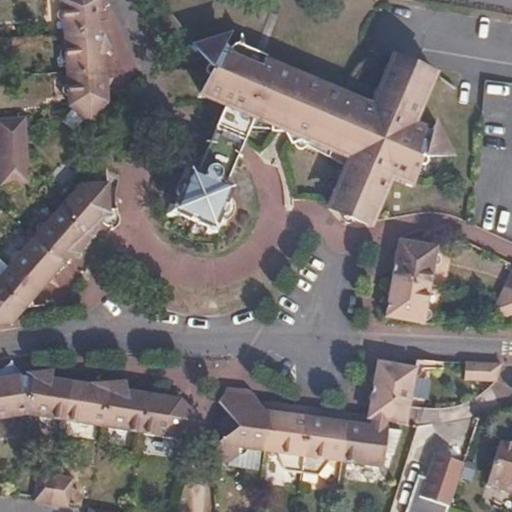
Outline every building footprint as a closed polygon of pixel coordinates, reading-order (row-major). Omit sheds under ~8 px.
[(64,0),(67,31),(105,29),(107,25),(107,22),(104,18),(104,12),(109,9),(104,0),(103,0),(64,0)] [(230,26),(225,28),(223,50),(220,98),(231,105),(222,124),(250,140),(261,118),(354,159),(342,189),(338,204),(347,203),(356,205),(362,210),(369,218),(380,208),(395,178),(415,186),(426,160),(455,157),(442,124),(436,135),(419,127),(434,96),(436,73),(428,74),(423,75),(415,71),(408,61),(393,78),(377,109),(274,61),(270,55),(251,47),(249,42),(234,50),(230,37),(233,26),(230,26)] [(225,28),(198,39),(217,61),(205,90),(220,98),(223,50),(225,28)] [(69,70),(108,68),(107,49),(110,47),(105,29),(67,31),(69,70)] [(71,103),(92,122),(110,102),(108,68),(69,70),(71,103)] [(222,124),(207,115),(206,115),(211,123),(220,128),(222,124)] [(0,134),(28,133),(28,125),(27,116),(0,117),(0,134)] [(249,144),(250,140),(222,124),(220,128),(220,130),(249,144)] [(249,144),(220,130),(213,145),(242,158),(249,144)] [(0,154),(0,157),(30,155),(28,133),(0,134),(0,154)] [(242,158),(213,145),(207,160),(236,174),(242,158)] [(2,179),(31,177),(30,155),(0,157),(2,179)] [(181,202),(232,225),(239,211),(238,203),(234,196),(237,187),(195,168),(192,174),(186,176),(184,181),(187,186),(181,202)] [(83,182),(61,208),(93,236),(101,225),(99,223),(103,219),(107,224),(112,225),(114,228),(117,227),(120,223),(122,218),(113,205),(111,185),(97,186),(97,182),(83,182)] [(61,208),(36,237),(66,262),(77,249),(83,249),(93,236),(61,208)] [(36,237),(10,266),(39,292),(66,262),(36,237)] [(402,238),(396,277),(433,284),(440,246),(402,238)] [(0,309),(26,307),(33,307),(34,299),(39,292),(10,266),(0,277),(0,309)] [(433,284),(396,277),(388,314),(426,321),(433,284)] [(511,316),(511,288),(507,286),(502,296),(496,308),(511,316)] [(26,307),(0,309),(0,323),(12,322),(26,307)] [(10,356),(0,365),(0,377),(4,377),(25,374),(10,356)] [(418,366),(381,358),(374,399),(408,406),(412,406),(418,366)] [(508,363),(469,362),(468,378),(499,379),(501,375),(508,363)] [(34,372),(28,412),(66,418),(73,380),(53,377),(52,369),(34,372)] [(0,377),(0,415),(26,412),(28,412),(34,372),(25,374),(4,377),(0,377)] [(99,384),(73,380),(66,418),(104,424),(111,382),(101,381),(99,384)] [(128,382),(111,382),(104,424),(142,430),(148,394),(147,392),(130,390),(128,382)] [(218,452),(218,459),(230,460),(249,447),(267,449),(274,403),(265,407),(250,388),(249,391),(228,389),(226,395),(222,400),(240,425),(215,445),(218,452)] [(183,397),(148,394),(142,430),(176,436),(197,419),(183,397)] [(286,469),(303,472),(312,407),(275,402),(274,403),(267,449),(279,450),(286,469)] [(333,458),(344,460),(351,412),(312,407),(303,472),(320,474),(333,458)] [(351,412),(344,460),(383,465),(385,451),(396,452),(404,429),(388,428),(389,418),(351,412)] [(511,489),(511,443),(503,440),(488,482),(511,489)] [(452,504),(465,466),(439,457),(431,481),(426,495),(452,504)] [(41,471),(37,496),(36,501),(53,503),(57,474),(41,471)] [(76,477),(57,474),(53,503),(71,505),(71,504),(76,477)] [(426,495),(431,481),(422,478),(410,511),(449,511),(452,504),(426,495)]
